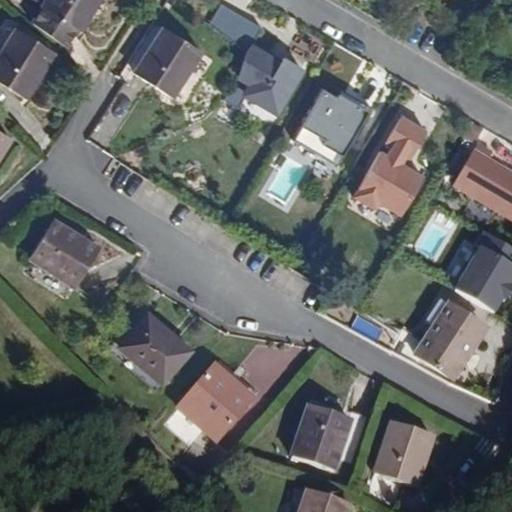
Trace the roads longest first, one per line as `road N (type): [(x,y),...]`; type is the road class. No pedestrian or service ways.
road 1 (residential): [(55,166),(497,430)]
road 2 (residential): [(324,0),(511,124)]
